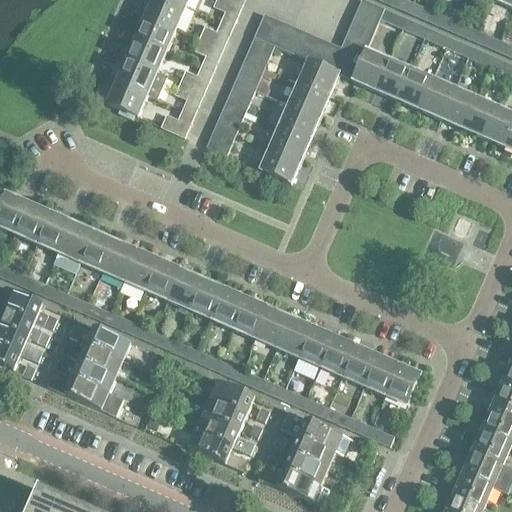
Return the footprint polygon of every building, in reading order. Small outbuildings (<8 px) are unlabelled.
[(177,32),(187,10),(162,0),(154,0),(147,19),(177,32)] [(162,0),(187,10),(191,0),(162,0)] [(194,0),(194,1),(215,8),(217,0),(194,0)] [(242,10),(243,8),(223,0),(218,0),(214,10),(226,15),(221,25),(233,30),(238,19),(238,18),(241,10),(242,10)] [(223,0),(243,8),(243,7),(245,0),(223,0)] [(409,16),(414,6),(400,0),(390,0),(388,7),(409,16)] [(511,10),(511,0),(494,0),(493,2),(511,10)] [(381,22),(385,12),(363,3),(362,4),(363,4),(359,13),(359,12),(358,13),(381,23),(381,22)] [(431,26),(436,15),(414,6),(409,16),(431,26)] [(403,32),(408,22),(385,12),(381,22),(403,32)] [(376,33),(381,23),(358,13),(358,14),(359,14),(355,23),(354,22),(354,23),(376,33)] [(453,35),(458,25),(436,15),(431,26),(453,35)] [(266,45),(276,23),(275,22),(275,23),(266,19),(266,18),(265,18),(255,41),(266,45)] [(167,54),(177,32),(147,19),(137,41),(167,54)] [(425,42),(430,32),(408,22),(403,32),(425,42)] [(277,50),(287,27),(286,27),(277,24),(277,23),(276,23),(266,45),(274,49),(277,50)] [(372,43),(376,33),(354,23),(354,24),(350,33),(372,43)] [(228,43),(233,30),(221,25),(217,36),(205,31),(200,42),(224,52),(224,51),(223,51),(227,42),(228,43)] [(475,45),(479,34),(458,25),(453,35),(475,45)] [(288,55),(298,32),(297,32),(288,28),(287,27),(277,50),(288,55)] [(298,60),(309,37),(308,36),(307,37),(299,33),(298,32),(288,55),(298,60)] [(447,51),(451,41),(430,32),(425,42),(447,51)] [(372,43),(350,33),(349,34),(350,34),(346,43),(345,42),(345,43),(368,53),(372,43)] [(496,54),(501,44),(479,34),(475,45),(496,54)] [(309,65),(320,42),(318,41),(318,42),(310,38),(310,37),(309,37),(298,60),(309,65)] [(158,76),(167,54),(137,41),(127,63),(158,76)] [(274,49),(266,45),(255,41),(249,54),(250,54),(246,62),(245,63),(265,71),(274,49)] [(469,61),(473,51),(451,41),(447,51),(469,61)] [(223,54),(224,52),(200,42),(195,54),(206,59),(202,69),(214,74),(219,63),(218,62),(222,54),(223,54)] [(321,70),(331,46),(330,46),(329,46),(321,43),(321,42),(320,42),(309,65),(310,65),(321,70)] [(354,84),(367,54),(368,53),(345,43),(342,51),(332,74),(339,78),(354,84)] [(511,61),(511,48),(501,44),(496,54),(511,61)] [(332,74),(342,51),(341,51),(340,51),(332,48),(332,47),(331,46),(321,70),(332,74)] [(491,70),(495,60),(473,51),(469,61),(491,70)] [(376,94),(389,64),(367,54),(354,84),(376,94)] [(511,79),(511,67),(495,60),(491,70),(511,79)] [(158,76),(127,63),(123,62),(120,70),(124,72),(118,85),(148,98),(158,103),(168,81),(158,76)] [(255,93),(265,71),(245,63),(240,75),(240,76),(237,84),(236,83),(236,85),(255,93)] [(398,103),(411,74),(389,64),(376,94),(398,103)] [(310,65),(300,87),(330,100),(339,78),(332,74),(321,70),(310,65)] [(209,87),(214,74),(202,69),(198,80),(186,75),(181,86),(204,97),(205,95),(204,95),(208,86),(209,87)] [(420,113),(432,83),(411,74),(398,103),(420,113)] [(255,93),(268,99),(271,93),(268,86),(260,82),(259,84),(255,93)] [(441,122),(454,93),(432,83),(420,113),(441,122)] [(138,121),(148,98),(118,85),(108,107),(121,113),(119,117),(120,118),(121,117),(132,122),(132,123),(133,123),(135,119),(138,121)] [(246,115),(255,93),(236,85),(230,97),(231,97),(227,105),(226,107),(246,115)] [(204,98),(204,97),(181,86),(176,98),(187,103),(183,114),(195,119),(200,107),(199,107),(203,98),(204,98)] [(320,122),(330,100),(300,87),(291,109),(320,122)] [(463,132),(476,102),(454,93),(441,122),(463,132)] [(485,141),(498,112),(476,102),(463,132),(485,141)] [(236,137),(246,115),(226,107),(221,119),(222,119),(218,127),(217,127),(217,128),(236,137)] [(311,143),(320,122),(291,109),(281,131),(311,143)] [(507,151),(511,138),(511,118),(498,112),(485,141),(507,151)] [(190,130),(195,119),(183,114),(179,124),(167,119),(162,131),(185,141),(186,139),(185,139),(189,130),(190,130)] [(227,159),(236,137),(217,128),(211,140),(212,141),(209,149),(208,149),(207,151),(227,159)] [(301,165),(311,143),(281,131),(272,152),(301,165)] [(291,187),(301,165),(272,152),(262,175),(291,187)] [(0,230),(16,237),(29,208),(6,198),(0,212),(0,230)] [(37,247),(50,218),(29,208),(16,237),(37,247)] [(59,256),(72,227),(50,218),(37,247),(59,256)] [(81,266),(94,236),(72,227),(59,256),(81,266)] [(103,275),(116,246),(94,236),(81,266),(103,275)] [(124,285),(137,255),(116,246),(103,275),(124,285)] [(146,294),(159,265),(137,255),(124,285),(146,294)] [(168,304),(181,274),(159,265),(146,294),(168,304)] [(0,280),(20,289),(24,278),(2,269),(0,274),(0,280)] [(190,314),(203,284),(181,274),(168,304),(190,314)] [(41,298),(45,288),(24,278),(20,289),(41,298)] [(212,323),(225,294),(203,284),(190,314),(212,323)] [(63,308),(68,297),(45,288),(41,298),(63,308)] [(43,308),(26,301),(7,292),(0,307),(0,310),(35,326),(36,326),(53,333),(58,323),(49,319),(48,321),(39,317),(43,308)] [(234,333),(247,303),(225,294),(212,323),(234,333)] [(85,317),(90,307),(68,297),(63,308),(85,317)] [(256,342),(269,313),(247,303),(234,333),(256,342)] [(106,327),(111,316),(90,307),(85,317),(106,327)] [(0,330),(28,343),(35,326),(0,310),(0,330)] [(277,352),(290,322),(269,313),(256,342),(277,352)] [(128,336),(132,326),(111,316),(106,327),(128,336)] [(299,361),(312,332),(290,322),(277,352),(299,361)] [(150,345),(154,335),(132,326),(128,336),(150,345)] [(26,348),(28,343),(0,330),(0,349),(21,359),(39,366),(43,356),(26,348)] [(78,344),(78,345),(124,365),(131,347),(95,331),(92,337),(74,330),(69,341),(78,344)] [(321,371),(334,341),(312,332),(299,361),(321,371)] [(37,346),(46,350),(51,339),(42,335),(37,346)] [(171,355),(175,344),(154,335),(150,345),(171,355)] [(343,380),(356,351),(334,341),(321,371),(343,380)] [(194,365),(199,354),(175,344),(171,355),(194,365)] [(117,381),(124,365),(78,345),(76,350),(67,346),(62,357),(80,365),(117,381)] [(0,369),(14,375),(21,359),(0,349),(0,369)] [(364,390),(377,360),(356,351),(343,380),(364,390)] [(216,374),(220,364),(199,354),(194,365),(216,374)] [(386,399),(399,370),(377,360),(364,390),(386,399)] [(109,397),(117,381),(80,365),(77,372),(68,368),(69,367),(60,363),(55,373),(73,381),(109,397)] [(238,384),(243,374),(220,364),(216,374),(238,384)] [(511,393),(511,367),(511,368),(502,389),(511,393)] [(23,379),(32,383),(36,372),(28,368),(23,379)] [(421,379),(399,370),(386,399),(408,409),(421,379)] [(260,393),(264,383),(243,374),(238,384),(260,393)] [(102,414),(109,397),(73,381),(70,387),(53,379),(48,390),(102,414)] [(281,403),(286,392),(264,383),(260,393),(281,403)] [(218,385),(210,403),(247,419),(255,401),(218,385)] [(511,420),(511,393),(502,389),(492,412),(511,420)] [(303,412),(307,402),(286,392),(281,403),(303,412)] [(324,422),(329,411),(307,402),(303,412),(324,422)] [(240,435),(247,419),(210,403),(204,419),(240,435)] [(257,422),(265,426),(270,415),(261,411),(257,422)] [(347,431),(351,421),(329,411),(324,422),(347,431)] [(511,447),(511,420),(492,412),(482,434),(511,447)] [(299,441),(336,457),(344,460),(351,443),(289,416),(292,417),(289,424),(286,422),(281,433),(299,441)] [(153,417),(148,429),(157,433),(162,421),(153,417)] [(238,440),(240,435),(204,419),(197,435),(233,451),(251,459),(256,448),(238,440)] [(368,441),(373,430),(351,421),(347,431),(368,441)] [(249,439),(258,442),(263,432),(254,428),(249,439)] [(395,440),(373,430),(368,441),(390,450),(395,440)] [(503,469),(511,449),(511,447),(482,434),(473,456),(503,469)] [(231,457),(233,451),(197,435),(189,452),(244,475),(248,465),(231,457)] [(279,439),(274,450),(283,454),(288,443),(279,439)] [(328,474),(336,457),(299,441),(292,457),(328,474)] [(276,470),(276,469),(281,459),(272,455),(267,466),(276,470)] [(494,491),(503,469),(473,456),(463,478),(494,491)] [(321,490),(328,474),(292,457),(284,474),(321,490)] [(314,506),(321,490),(284,474),(282,479),(265,472),(260,483),(277,490),(314,506)] [(481,511),(484,511),(494,491),(463,478),(454,500),(481,511)] [(81,511),(42,495),(42,494),(41,494),(32,511),(81,511)] [(0,511),(12,511),(16,505),(0,498),(0,511)] [(481,511),(454,500),(448,511),(481,511)]
